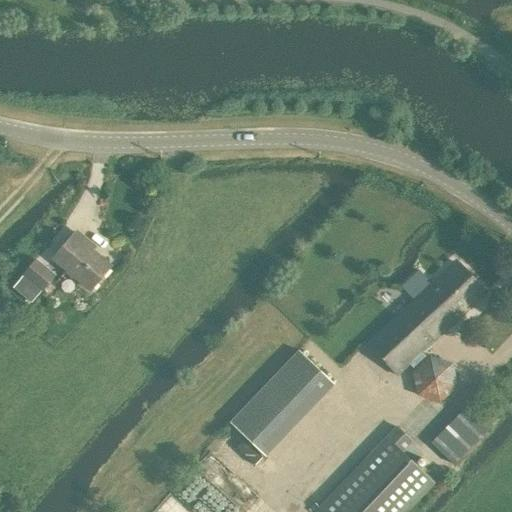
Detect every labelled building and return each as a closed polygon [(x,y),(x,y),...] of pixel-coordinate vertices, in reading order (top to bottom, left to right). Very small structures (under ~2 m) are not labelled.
[(91,291),(111,267),(84,244),(87,241),(76,231),(53,258),(91,291)] [(17,284),(13,288),(32,303),(35,300),(55,275),(37,260),(17,284)] [(397,375),(405,368),(409,364),(414,369),(411,371),(416,396),(439,404),(457,387),(453,364),(430,356),(427,358),(422,352),(486,292),(457,261),(432,284),(417,268),(398,285),(405,294),(404,294),(412,302),(368,343),(397,375)] [(298,351),(282,367),(318,402),(334,385),(302,355),(298,351)] [(487,427),(464,407),(432,443),(453,464),(487,427)] [(409,442),(394,428),(317,510),(318,511),(404,511),(431,484),(399,453),(409,442)]
